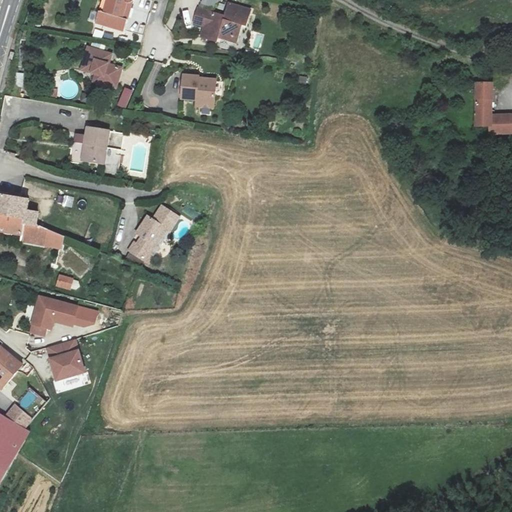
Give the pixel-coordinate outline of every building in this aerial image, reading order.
[(103,0),(97,24),(125,31),(133,0),(103,0)] [(200,6),(196,20),(206,24),(203,36),(220,40),(220,35),(229,38),(240,33),(242,22),(248,23),(252,7),(230,1),(228,14),(200,6)] [(83,67),(97,71),(94,79),(116,85),(122,65),(107,61),(110,52),(89,46),(83,67)] [(15,73),(15,88),(23,88),(23,73),(15,73)] [(185,74),(183,99),(199,100),(199,105),(216,106),(217,93),(212,93),(213,79),(201,78),(201,75),(185,74)] [(477,83),(477,126),(492,126),(492,134),(511,133),(511,114),(493,114),(493,83),(477,83)] [(125,87),(118,106),(128,109),(135,90),(125,87)] [(88,127),(86,136),(75,134),(74,142),(84,144),(81,160),(101,164),(107,131),(88,127)] [(109,148),(104,173),(118,176),(123,151),(109,148)] [(26,224),(36,226),(38,211),(31,210),(33,198),(0,191),(0,214),(27,220),(26,224)] [(128,250),(148,263),(153,255),(143,249),(148,241),(153,244),(164,228),(171,232),(180,218),(162,206),(153,219),(148,216),(136,233),(141,237),(136,244),(134,242),(128,250)] [(20,240),(62,248),(64,237),(36,226),(26,224),(27,220),(0,214),(0,231),(21,235),(20,240)] [(59,276),(56,286),(69,290),(72,279),(59,276)] [(97,311),(38,296),(29,331),(43,334),(45,327),(50,328),(52,320),(72,325),(72,323),(84,326),(94,322),(97,311)] [(74,339),(47,348),(57,380),(84,372),(74,339)] [(22,364),(0,345),(0,389),(1,390),(22,364)] [(37,415),(47,398),(29,388),(19,404),(37,415)] [(30,419),(14,404),(4,414),(24,426),(30,419)] [(0,441),(17,452),(30,429),(24,426),(4,414),(0,411),(0,441)] [(0,483),(5,474),(17,452),(0,441),(0,483)]
